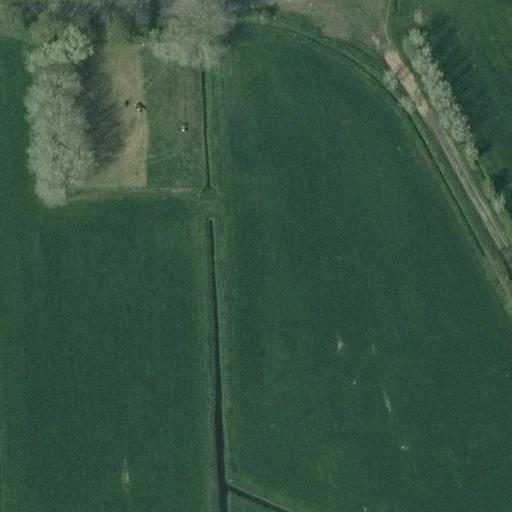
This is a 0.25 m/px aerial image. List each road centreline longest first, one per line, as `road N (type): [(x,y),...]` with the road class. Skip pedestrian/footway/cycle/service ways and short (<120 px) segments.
road 1 (track): [(511,273),(357,0)]
road 2 (unclassified): [(0,14),(273,0)]
